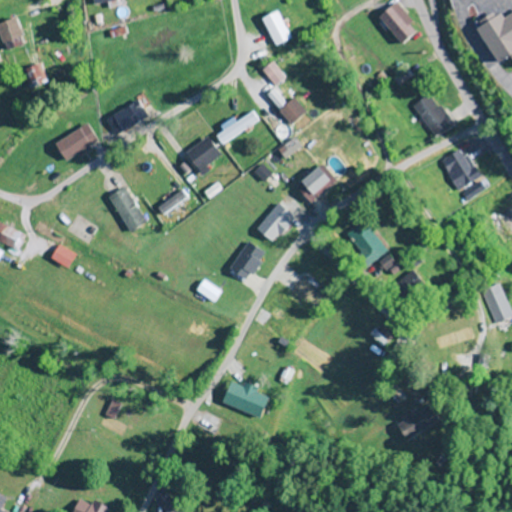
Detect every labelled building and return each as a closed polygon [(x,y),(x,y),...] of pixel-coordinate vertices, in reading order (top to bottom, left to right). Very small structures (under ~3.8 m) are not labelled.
[(398,45),(415,30),(393,3),(375,17),(398,45)] [(511,8),(473,32),(491,63),(504,55),(511,67),(511,8)] [(20,41),(12,18),(0,21),(0,45),(1,48),(20,41)] [(273,86),(283,77),(269,63),(259,72),(273,86)] [(21,69),(26,88),(44,83),(39,64),(21,69)] [(304,113),(291,97),(284,103),(272,88),(264,95),(288,125),(304,113)] [(435,140),(453,126),(430,95),(412,108),(435,140)] [(112,135),(146,118),(137,100),(103,118),(112,135)] [(256,120),(250,110),(213,136),(220,146),(256,120)] [(97,143),(83,123),(52,146),(66,166),(97,143)] [(196,174),(220,158),(207,137),(183,153),(196,174)] [(486,189),(462,155),(443,168),(467,202),(486,189)] [(307,205),(331,183),(315,166),(292,187),(307,205)] [(107,195),(125,234),(144,225),(126,187),(107,195)] [(155,207),(161,216),(187,198),(180,189),(155,207)] [(293,219),(277,203),(253,228),(269,244),(293,219)] [(494,214),(505,236),(511,233),(511,209),(510,206),(494,214)] [(383,251),(361,221),(340,236),(362,267),(383,251)] [(0,243),(15,252),(23,236),(0,224),(0,243)] [(264,253),(246,242),(226,271),(244,283),(264,253)] [(291,308),(319,298),(311,277),(283,287),(291,308)] [(499,287),(481,294),(493,326),(511,319),(499,287)] [(366,335),(377,348),(385,341),(373,328),(366,335)] [(219,403),(255,419),(266,397),(230,380),(219,403)] [(402,411),(386,421),(399,442),(431,422),(421,406),(405,416),(402,411)] [(106,511),(83,498),(75,511),(106,511)]
